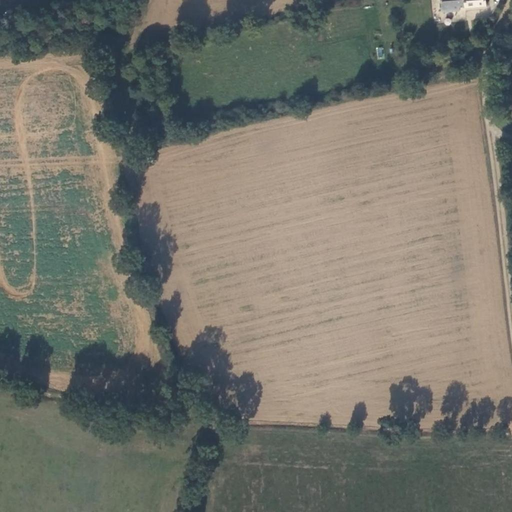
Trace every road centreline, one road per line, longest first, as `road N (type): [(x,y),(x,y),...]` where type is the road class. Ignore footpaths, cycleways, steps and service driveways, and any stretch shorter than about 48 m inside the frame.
road 1 (track): [(511,301),(491,133)]
road 2 (track): [(491,133),(486,79),(511,3)]
